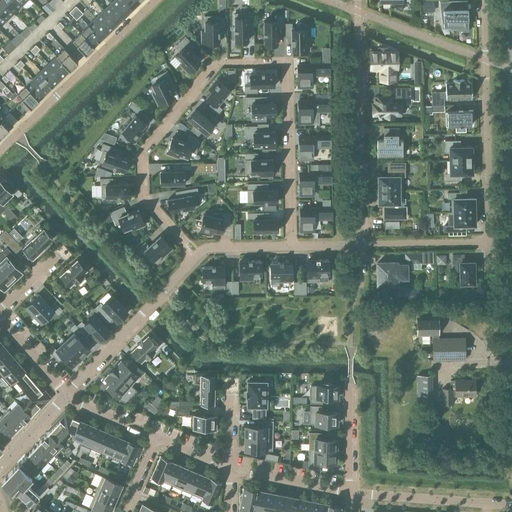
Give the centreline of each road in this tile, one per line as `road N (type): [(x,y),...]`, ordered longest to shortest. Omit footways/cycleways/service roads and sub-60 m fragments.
road 1 (residential): [(188,265),(182,245),(139,197),(138,153),(214,62),(288,62),(292,246)]
road 2 (residential): [(358,244),(357,0)]
road 3 (residential): [(483,0),(489,242)]
road 4 (residential): [(0,150),(155,0)]
road 5 (residential): [(188,265),(65,395)]
road 6 (residential): [(511,174),(510,0)]
road 7 (residential): [(511,505),(348,493)]
road 8 (residential): [(348,493),(351,344)]
road 9 (residential): [(489,242),(358,244)]
road 10 (residential): [(348,493),(228,467)]
